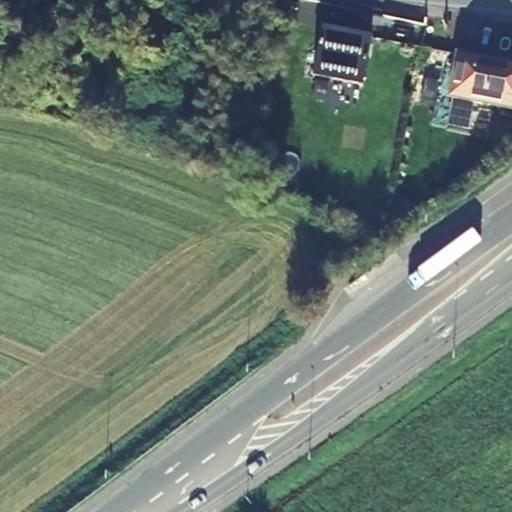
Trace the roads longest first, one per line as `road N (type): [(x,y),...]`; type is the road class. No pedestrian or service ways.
road 1 (primary): [(511,216),(257,401),(150,506)]
road 2 (primary): [(150,506),(301,429),(511,275)]
